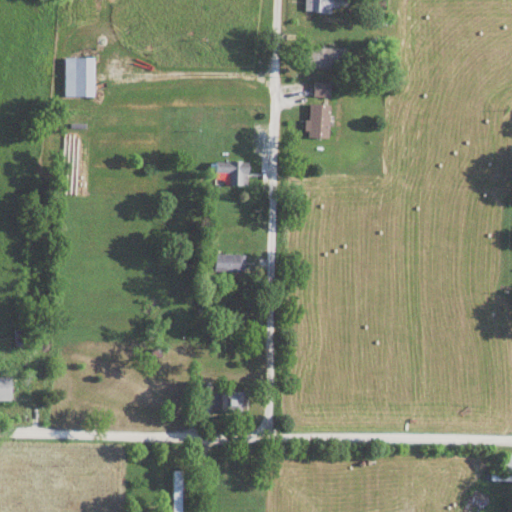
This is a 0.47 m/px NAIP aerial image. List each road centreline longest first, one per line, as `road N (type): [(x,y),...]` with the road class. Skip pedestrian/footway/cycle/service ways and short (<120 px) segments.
road 1 (residential): [(511,441),(0,435)]
road 2 (residential): [(267,438),(276,0)]
